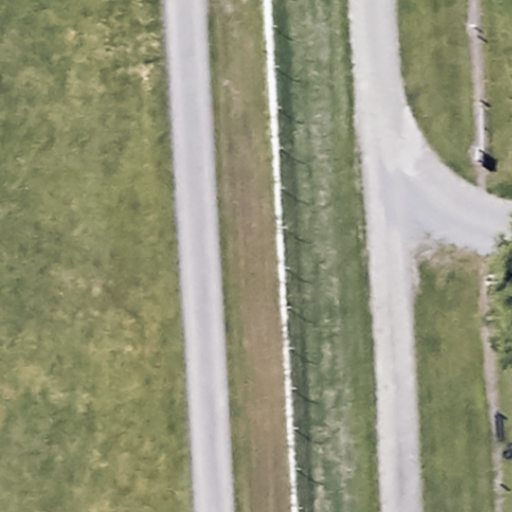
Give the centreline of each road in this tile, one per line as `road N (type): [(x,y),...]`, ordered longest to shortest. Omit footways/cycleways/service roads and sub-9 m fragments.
road 1 (track): [(399,511),(373,0)]
road 2 (track): [(380,128),(446,207),(511,224)]
